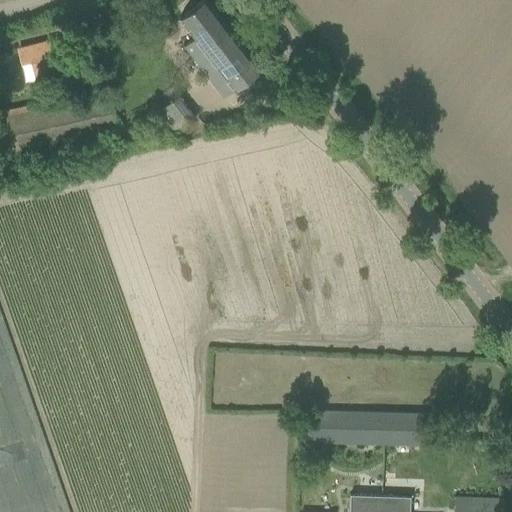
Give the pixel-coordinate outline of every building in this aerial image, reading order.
[(224,97),(260,70),(206,0),(202,0),(180,17),(195,38),(184,45),(224,97)] [(33,71),(62,63),(56,40),(27,47),(33,71)] [(118,127),(111,93),(0,117),(0,140),(3,152),(118,127)] [(306,442),(426,445),(427,413),(307,410),(306,442)] [(350,494),(348,511),(409,511),(410,496),(350,494)] [(454,496),(453,511),(503,511),(504,498),(454,496)]
